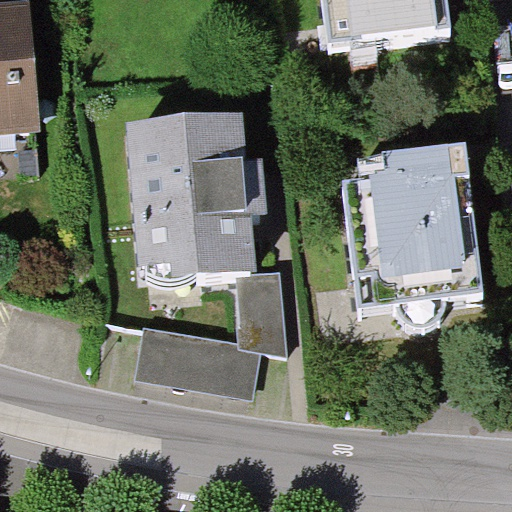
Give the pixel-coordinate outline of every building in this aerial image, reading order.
[(321,0),(328,54),(452,40),(447,0),(321,0)] [(0,137),(41,134),(29,5),(0,6),(0,137)] [(259,124),(138,133),(149,283),(270,274),(259,124)] [(468,155),(385,163),(386,189),(347,191),(360,316),(398,311),(401,321),(408,329),(417,333),(425,333),(435,330),(442,322),(444,316),(445,306),(483,302),(468,155)] [(294,273),(252,276),(255,341),(138,320),(127,377),(266,401),(275,353),(299,349),(294,273)]
